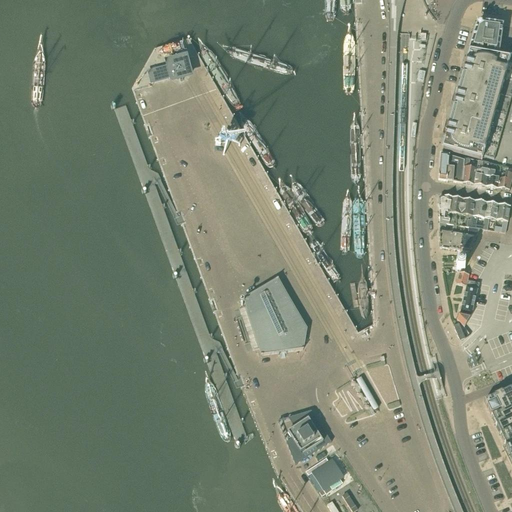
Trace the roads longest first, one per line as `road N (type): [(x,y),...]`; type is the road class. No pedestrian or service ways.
road 1 (secondary): [(421,186),(427,123),(463,0)]
road 2 (secondary): [(458,401),(432,320),(423,251)]
